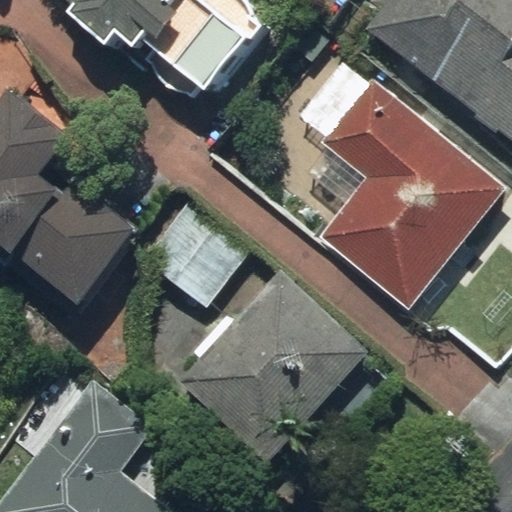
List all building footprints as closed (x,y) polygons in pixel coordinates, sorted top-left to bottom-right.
[(248,0),(79,0),(72,8),(124,56),(136,44),(152,59),(164,50),(220,105),(286,35),(248,0)] [(511,0),(401,0),(376,33),(511,136),(511,0)] [(385,171),(333,238),(428,312),(511,204),(511,189),(383,89),(344,139),(385,171)] [(24,100),(0,132),(0,244),(97,320),(153,248),(87,197),(82,203),(62,188),(91,152),(24,100)] [(262,253),(189,206),(151,265),(225,312),(262,253)] [(382,354),(290,275),(194,387),(285,466),(382,354)] [(180,511),(134,475),(152,446),(95,401),(7,511),(180,511)]
